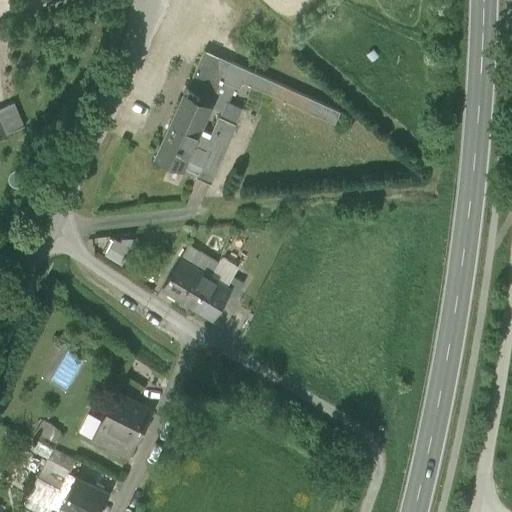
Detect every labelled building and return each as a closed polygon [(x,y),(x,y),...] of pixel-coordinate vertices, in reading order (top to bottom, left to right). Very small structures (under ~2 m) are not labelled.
[(185,92),(211,104),(230,62),(230,61),(204,50),(185,92)] [(340,111),(230,62),(211,104),(210,105),(223,111),(235,86),(240,88),(243,82),(335,123),(340,111)] [(156,154),(182,166),(198,132),(210,105),(211,104),(185,92),(165,136),(164,136),(156,154)] [(222,117),(236,123),(243,108),(229,102),(222,117)] [(0,108),(0,137),(24,127),(14,103),(0,108)] [(195,176),(210,183),(219,163),(235,123),(236,123),(222,117),(219,115),(219,116),(208,142),(201,139),(203,134),(198,132),(182,166),(197,172),(195,176)] [(114,236),(105,252),(124,262),(133,246),(114,236)] [(188,244),(179,258),(210,276),(218,261),(188,244)] [(210,276),(225,285),(231,275),(232,275),(236,267),(237,268),(237,266),(220,257),(218,261),(210,276)] [(193,305),(210,276),(179,258),(162,286),(193,305)] [(244,282),(232,275),(231,275),(225,285),(231,289),(229,293),(235,297),(244,282)] [(214,317),(229,293),(231,289),(225,285),(210,276),(193,305),(214,317)] [(93,440),(127,456),(150,409),(117,393),(93,440)] [(36,434),(52,439),(57,423),(41,418),(36,434)] [(54,449),(38,480),(60,490),(68,474),(75,459),(54,449)] [(22,507),(32,511),(50,511),(52,510),(56,511),(58,511),(61,507),(75,477),(68,474),(60,490),(38,480),(38,479),(22,507)] [(61,507),(71,511),(98,511),(108,493),(75,477),(61,507)]
